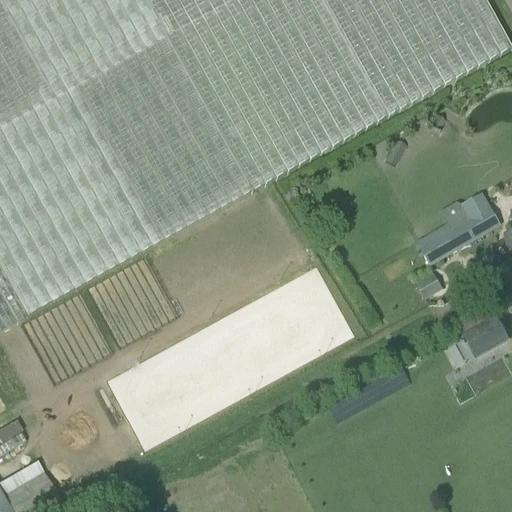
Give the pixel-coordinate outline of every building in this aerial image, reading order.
[(481,0),(0,0),(0,334),(511,53),(481,0)] [(436,141),(441,129),(443,124),(435,120),(432,125),(427,137),(436,141)] [(420,252),(421,254),(429,269),(499,228),(482,198),(464,208),(458,205),(440,215),(451,235),(420,252)] [(424,304),(437,296),(428,281),(415,289),(424,304)] [(454,342),(466,364),(497,347),(485,325),(454,342)] [(0,446),(1,448),(20,437),(22,435),(16,425),(14,426),(0,434),(0,446)] [(20,437),(0,449),(0,460),(25,445),(20,437)] [(44,511),(58,504),(35,466),(0,486),(0,491),(11,511),(44,511)] [(0,511),(8,511),(0,496),(0,511)]
